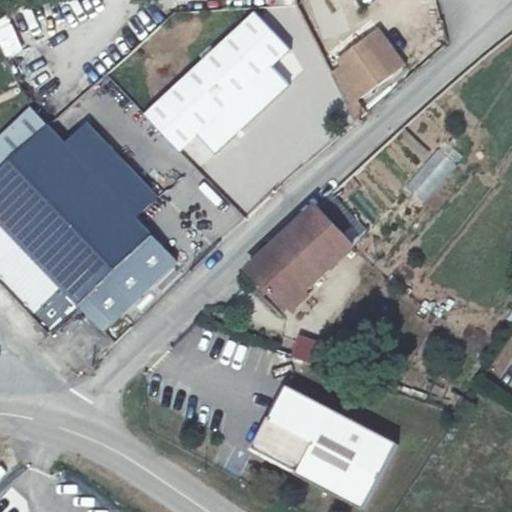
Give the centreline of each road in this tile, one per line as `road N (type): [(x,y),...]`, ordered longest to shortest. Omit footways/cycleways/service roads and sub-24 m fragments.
road 1 (unclassified): [(511,8),(343,152),(86,396)]
road 2 (unclassified): [(210,511),(64,413)]
